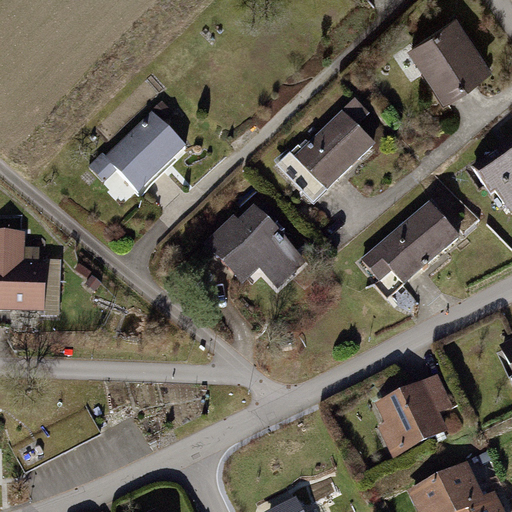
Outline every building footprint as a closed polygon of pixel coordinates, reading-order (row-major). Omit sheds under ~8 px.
[(497,71),(460,16),(411,49),(448,104),(497,71)] [(293,154),(279,167),(306,195),(319,182),(334,197),(381,151),(361,132),(374,119),(357,102),(298,159),(293,154)] [(189,151),(155,116),(111,158),(106,154),(92,168),(109,185),(122,172),(144,195),(189,151)] [(511,141),(477,164),(511,217),(511,141)] [(467,243),(433,202),(363,260),(385,287),(397,276),(409,291),(467,243)] [(238,218),(207,248),(248,291),(265,274),(280,290),(308,263),(258,212),(244,225),(238,218)] [(0,327),(11,328),(11,309),(42,309),(42,316),(60,317),(61,262),(44,262),(44,268),(39,267),(39,251),(22,251),(22,236),(0,235),(0,327)] [(442,379),(379,409),(389,430),(380,434),(397,468),(455,440),(446,420),(460,414),(442,379)] [(470,470),(410,499),(416,511),(505,511),(499,499),(487,505),(470,470)] [(267,511),(308,511),(301,496),(267,511)]
